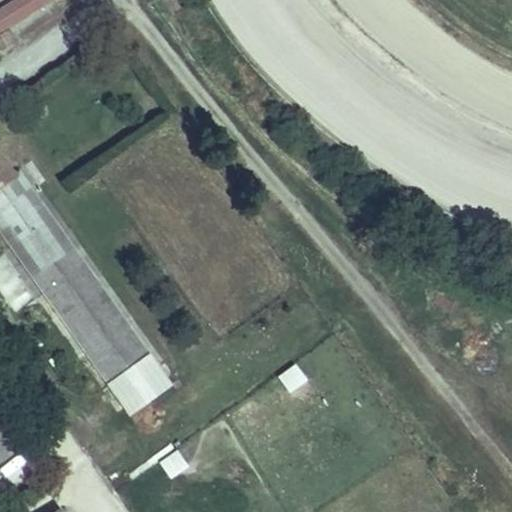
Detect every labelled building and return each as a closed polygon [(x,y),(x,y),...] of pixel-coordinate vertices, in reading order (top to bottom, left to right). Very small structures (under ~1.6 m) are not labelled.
[(0,164),(0,200),(17,187),(0,164)] [(139,347),(17,187),(0,200),(0,219),(112,367),(139,347)] [(294,361),(275,375),(287,393),(306,379),(294,361)] [(0,447),(10,441),(0,428),(0,447)] [(176,448),(156,460),(167,478),(187,466),(176,448)]
